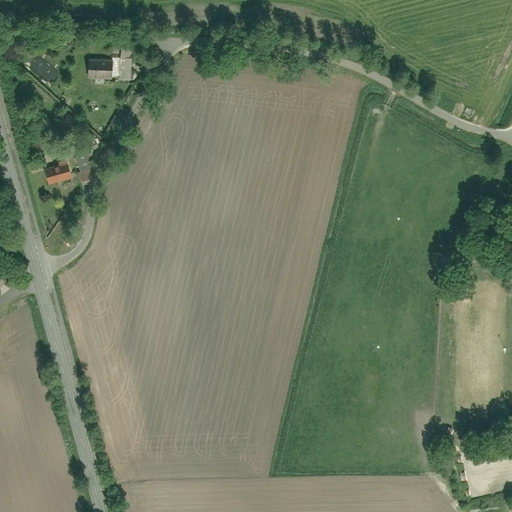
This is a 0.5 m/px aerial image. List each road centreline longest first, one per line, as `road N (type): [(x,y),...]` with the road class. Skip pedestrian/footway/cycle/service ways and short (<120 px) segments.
road 1 (residential): [(38,277),(85,241),(100,166),(174,41),(322,55),(453,120),(511,137)]
road 2 (tertiary): [(101,511),(38,277)]
road 3 (tertiary): [(38,277),(0,134)]
